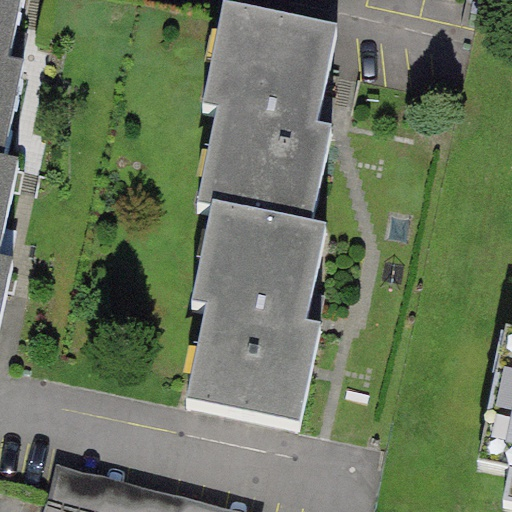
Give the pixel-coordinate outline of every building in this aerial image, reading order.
[(36,0),(0,0),(0,176),(12,180),(32,85),(19,82),(36,0)] [(345,59),(219,32),(199,126),(213,129),(195,212),(320,239),(340,148),(327,145),(345,59)] [(0,266),(18,183),(0,178),(0,332),(12,275),(0,272),(0,266)] [(326,242),(200,215),(180,309),(194,312),(177,395),(302,421),(321,331),(308,328),(326,242)] [(511,508),(511,355),(481,502),(511,508)] [(262,511),(58,474),(50,511),(262,511)]
